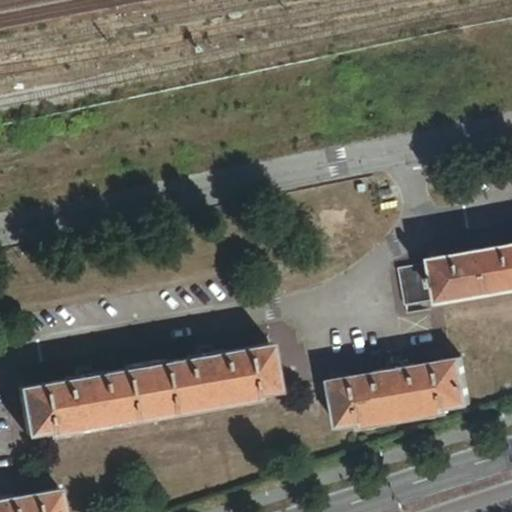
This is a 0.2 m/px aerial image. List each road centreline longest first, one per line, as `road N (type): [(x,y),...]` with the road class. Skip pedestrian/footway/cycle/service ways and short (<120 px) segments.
road 1 (unclassified): [(0,229),(511,126)]
road 2 (primary): [(511,456),(331,511)]
